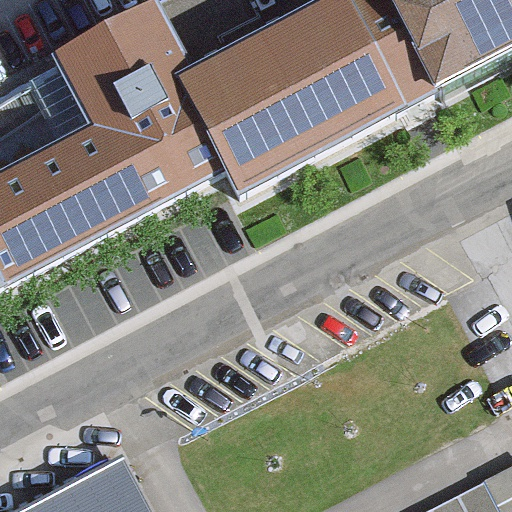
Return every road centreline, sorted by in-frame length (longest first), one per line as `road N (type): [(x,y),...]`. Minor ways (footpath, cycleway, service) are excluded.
road 1 (residential): [(511,180),(0,433)]
road 2 (unknown): [(368,511),(511,432)]
road 3 (unknown): [(110,379),(186,511)]
